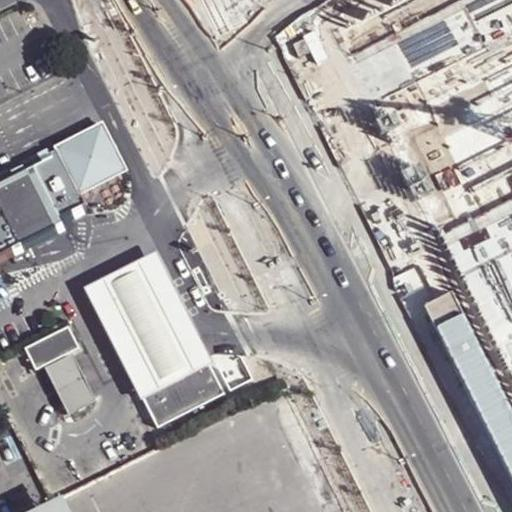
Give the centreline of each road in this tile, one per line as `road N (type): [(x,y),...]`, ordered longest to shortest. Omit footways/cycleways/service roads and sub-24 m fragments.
road 1 (secondary): [(311,329),(402,511)]
road 2 (secondary): [(311,329),(225,158)]
road 3 (secondary): [(170,49),(225,158)]
